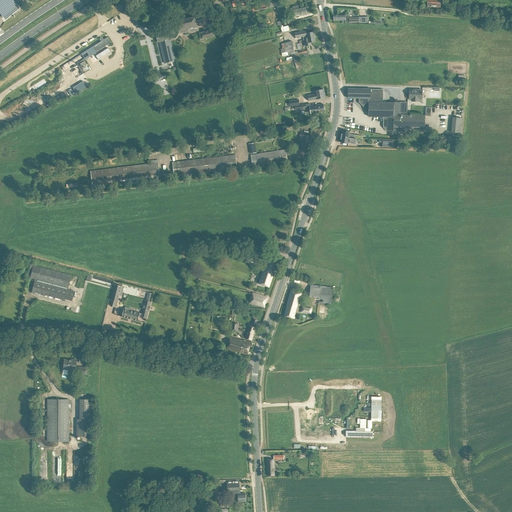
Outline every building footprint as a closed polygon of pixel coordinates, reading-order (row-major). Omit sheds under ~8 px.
[(18,10),(10,0),(0,0),(0,16),(5,21),(18,10)] [(293,7),(293,10),(294,16),(307,14),(305,7),(299,9),(298,9),(298,6),(293,7)] [(176,21),(179,34),(192,31),(192,32),(195,31),(194,30),(198,29),(195,17),(176,21)] [(175,61),(170,39),(173,39),(171,30),(156,33),(158,42),(160,42),(165,63),(175,61)] [(214,36),(213,30),(200,33),(201,39),(210,37),(210,39),(209,39),(211,48),(217,47),(215,38),(213,38),(213,36),(214,36)] [(303,36),(304,39),(315,36),(314,31),(307,33),(307,30),(295,33),(296,38),(303,36)] [(315,36),(304,39),(304,40),(303,40),(304,43),(305,46),(311,45),(311,42),(316,41),(315,36)] [(81,54),(84,59),(111,42),(107,37),(81,54)] [(286,52),(291,51),(292,58),(293,57),(294,63),(298,62),(297,56),(299,56),(298,54),(307,53),(307,49),(302,50),(300,44),(301,44),(300,41),(299,41),(299,43),(297,44),(298,50),(300,49),(300,51),(298,51),(295,52),(295,50),(294,50),(292,41),(281,43),(282,48),(281,49),(282,54),(286,53),(286,52)] [(108,48),(96,56),(98,59),(110,51),(108,48)] [(68,63),(70,67),(78,61),(76,58),(68,63)] [(86,87),(83,81),(72,87),(76,93),(86,87)] [(400,127),(425,128),(425,115),(407,115),(400,114),(400,108),(400,102),(388,102),(388,103),(383,103),(383,89),(371,89),(348,88),(348,98),(359,98),(359,101),(364,107),(369,107),(369,116),(383,117),(383,127),(387,131),(397,131),(400,128),(400,127)] [(308,95),(309,101),(317,99),(325,98),(323,89),(315,90),(316,94),(308,95)] [(412,99),(412,101),(419,101),(419,99),(422,99),(422,93),(422,92),(422,90),(410,90),(409,98),(412,99)] [(309,106),(310,114),(325,112),(323,104),(309,106)] [(342,130),(341,136),(354,138),(357,139),(362,139),(362,136),(354,135),(350,134),(350,132),(342,130)] [(309,143),(306,142),(308,136),(302,134),(300,140),(302,141),(299,152),(307,155),(308,150),(307,150),(309,143)] [(286,150),(251,155),(253,167),(287,162),(286,150)] [(173,164),(174,177),(237,169),(236,154),(172,162),(173,164)] [(91,171),(92,185),(160,177),(158,162),(91,171)] [(259,284),(269,287),(277,262),(268,259),(259,284)] [(31,293),(64,301),(65,299),(72,301),(74,291),(67,289),(71,276),(30,265),(29,272),(31,273),(30,278),(35,279),(31,293)] [(87,274),(86,280),(112,286),(113,280),(87,274)] [(111,300),(118,301),(122,286),(115,284),(111,300)] [(318,302),(331,304),(333,287),(310,285),(309,296),(319,297),(318,302)] [(284,316),(294,318),(301,293),(291,290),(287,306),(284,316)] [(259,307),(264,308),(268,297),(263,295),(253,292),(249,304),(259,307)] [(142,313),(140,313),(139,316),(141,316),(141,317),(147,318),(151,301),(145,300),(142,313)] [(138,321),(139,316),(140,313),(124,309),(122,317),(138,321)] [(245,338),(252,340),(256,327),(249,325),(245,338)] [(226,348),(248,354),(251,342),(244,340),(244,341),(229,338),(226,348)] [(67,370),(75,370),(76,359),(74,359),(74,360),(72,360),(64,359),(63,368),(68,368),(67,370)] [(336,397),(318,397),(318,405),(336,405),(336,397)] [(47,441),(68,441),(69,399),(47,399),(47,441)] [(76,436),(92,436),(92,399),(79,399),(79,419),(76,419),(76,436)] [(329,408),(329,417),(339,418),(340,409),(329,408)] [(306,411),(306,426),(316,426),(316,421),(312,421),(312,411),(306,411)] [(360,419),(360,428),(360,431),(356,431),(346,431),(346,437),(372,437),(372,431),(370,431),(370,428),(366,428),(366,419),(360,419)] [(267,459),(268,476),(275,475),(275,459),(267,459)] [(238,502),(239,501),(239,502),(241,502),(241,501),(246,501),(246,500),(247,500),(247,498),(246,497),(245,493),(240,494),(239,481),(227,482),(228,494),(238,494),(238,502)]
